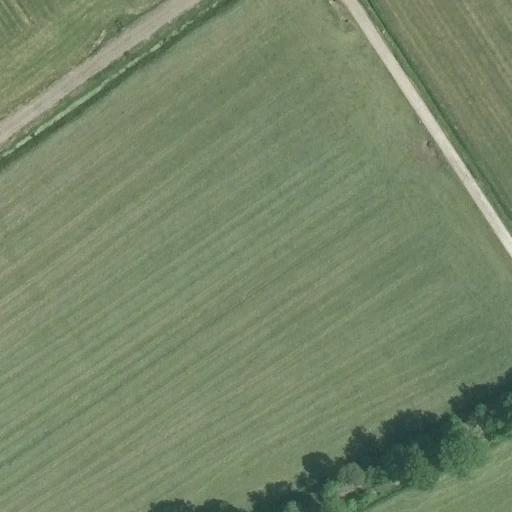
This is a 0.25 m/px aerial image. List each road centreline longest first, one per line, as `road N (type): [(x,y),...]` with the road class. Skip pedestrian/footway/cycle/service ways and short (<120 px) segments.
road 1 (track): [(511,251),(346,0)]
road 2 (track): [(188,0),(0,135)]
